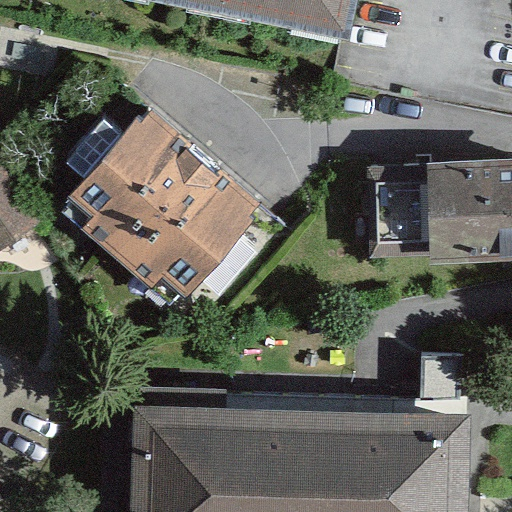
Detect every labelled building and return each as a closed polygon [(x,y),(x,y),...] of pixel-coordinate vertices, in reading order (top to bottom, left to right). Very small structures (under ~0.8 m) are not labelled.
[(348,0),(152,0),(341,38),(348,0)] [(264,182),(145,85),(68,178),(92,198),(80,213),(152,272),(162,260),(185,278),(264,182)] [(427,152),(369,153),(370,247),(511,244),(511,142),(427,143),(427,152)] [(0,237),(41,210),(0,149),(0,237)] [(462,355),(422,354),(421,400),(461,401),(462,355)] [(467,511),(470,415),(134,405),(130,511),(467,511)]
